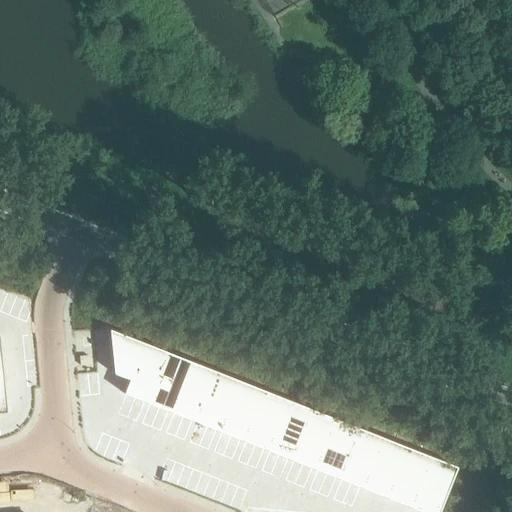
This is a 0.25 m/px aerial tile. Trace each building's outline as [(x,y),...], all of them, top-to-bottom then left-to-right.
[(145,345),(111,332),(115,375),(130,381),(145,345)] [(130,381),(125,394),(149,404),(169,355),(145,345),(130,381)] [(169,355),(149,404),(173,413),(193,364),(169,355)] [(193,364),(173,413),(197,423),(217,374),(193,364)] [(217,374),(197,423),(221,433),(241,383),(217,374)] [(241,383),(221,433),(245,442),(265,393),(241,383)] [(265,393),(245,442),(269,452),(289,402),(265,393)] [(289,402),(269,452),(293,461),(313,412),(289,402)] [(313,412),(293,461),(317,471),(337,421),(313,412)] [(337,421),(317,471),(341,480),(361,431),(337,421)] [(361,431),(341,480),(366,490),(385,440),(361,431)] [(385,440),(366,490),(390,499),(409,450),(385,440)] [(409,450),(390,499),(414,509),(433,460),(409,450)] [(433,460),(414,509),(421,511),(440,511),(457,469),(433,460)]
